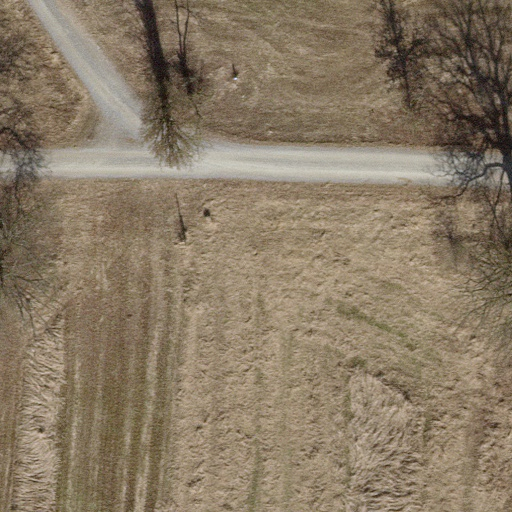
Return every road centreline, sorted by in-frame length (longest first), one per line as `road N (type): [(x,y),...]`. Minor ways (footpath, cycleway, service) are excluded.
road 1 (track): [(511,182),(194,155),(0,158)]
road 2 (track): [(194,155),(88,72),(47,0)]
